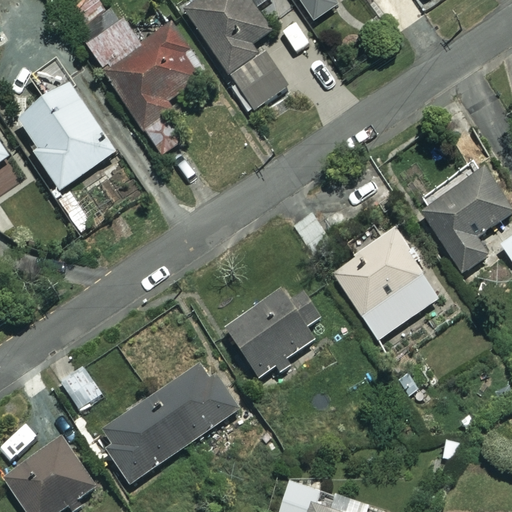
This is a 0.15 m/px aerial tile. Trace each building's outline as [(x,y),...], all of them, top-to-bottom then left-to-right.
[(95,0),(90,0),(63,19),(139,128),(202,84),(164,30),(140,47),(123,23),(115,29),(95,0)] [(199,0),(182,12),(232,85),(225,90),(245,119),(286,91),(254,44),(269,34),(248,3),(253,0),(199,0)] [(295,0),(312,24),(335,9),(329,0),(295,0)] [(114,155),(67,87),(16,123),(35,150),(30,153),(59,194),(114,155)] [(511,215),(483,176),(422,219),(462,277),(488,259),(475,240),(511,215)] [(438,304),(391,235),(332,276),(379,344),(438,304)] [(511,240),(500,249),(511,264),(511,240)] [(284,289),(225,326),(260,380),(278,368),(284,377),(299,367),(293,358),(315,344),(309,335),(324,325),(307,299),(295,306),(284,289)] [(155,397),(190,447),(241,412),(206,361),(155,397)] [(103,397),(85,369),(62,384),(80,411),(103,397)] [(190,447),(155,397),(98,436),(132,487),(190,447)] [(463,440),(443,437),(440,462),(460,464),(463,440)] [(5,480),(26,511),(66,511),(69,511),(84,511),(79,504),(98,491),(64,440),(5,480)] [(368,511),(371,505),(291,479),(280,511),(368,511)]
